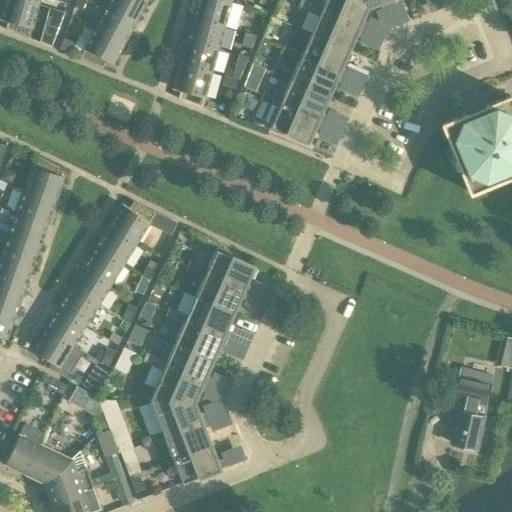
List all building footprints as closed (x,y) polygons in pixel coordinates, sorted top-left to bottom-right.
[(38,3),(26,0),(5,0),(1,19),(8,21),(5,29),(29,38),(38,3)] [(86,0),(77,0),(75,7),(83,10),(86,0)] [(109,0),(108,5),(136,19),(146,0),(109,0)] [(230,3),(219,0),(197,0),(193,18),(224,26),(230,3)] [(310,11),(314,2),(309,0),(303,0),(301,7),(310,11)] [(358,0),(325,0),(323,6),(321,11),(363,29),(366,22),(360,19),(366,7),(358,0)] [(427,0),(431,10),(448,4),(446,0),(427,0)] [(310,11),(319,15),(321,11),(323,6),(314,2),(310,11)] [(108,5),(96,26),(124,41),(136,19),(108,5)] [(321,11),(319,15),(310,34),(347,50),(354,34),(360,36),(363,29),(321,11)] [(193,18),(187,41),(217,49),(224,26),(193,18)] [(96,26),(79,59),(102,68),(107,60),(113,63),(124,41),(96,26)] [(246,33),(242,46),(251,49),(256,37),(253,35),(246,33)] [(310,34),(302,52),(300,57),(342,75),(345,68),(340,66),(347,50),(310,34)] [(74,44),(64,39),(59,49),(69,54),(74,44)] [(217,49),(187,41),(180,64),(211,72),(217,49)] [(289,57),(293,48),(284,44),(280,53),(289,57)] [(298,61),(300,57),(302,52),(293,48),(289,57),(298,61)] [(350,54),(341,89),(362,94),(371,59),(350,54)] [(232,77),(237,79),(241,80),(247,58),(238,55),(232,77)] [(290,80),(327,96),(334,80),(339,82),(342,75),(300,57),(298,61),(290,80)] [(252,63),(243,87),(255,92),(264,68),(252,63)] [(211,72),(180,64),(173,88),(180,90),(178,98),(201,108),(211,72)] [(225,75),(222,85),(234,88),(237,79),(232,77),(225,75)] [(290,80),(282,98),(280,103),(322,121),(325,114),(320,112),(327,96),(290,80)] [(269,104),(273,94),(264,90),(260,100),(266,102),(269,104)] [(282,98),(273,94),(269,104),(278,108),(280,103),(282,98)] [(440,123),(469,192),(511,173),(511,102),(509,95),(484,105),(486,111),(468,118),(466,113),(440,123)] [(268,130),(283,136),(284,133),(306,143),(314,126),(319,128),(322,121),(280,103),(278,108),(269,104),(266,102),(259,119),(260,119),(259,122),(270,126),(268,130)] [(37,156),(24,190),(54,201),(63,177),(56,175),(59,166),(37,156)] [(0,180),(11,184),(16,172),(5,167),(0,180)] [(24,190),(16,213),(46,224),(54,201),(24,190)] [(109,226),(136,243),(155,212),(133,201),(128,209),(122,205),(109,226)] [(16,213),(8,235),(38,246),(46,224),(16,213)] [(136,243),(109,226),(96,247),(123,264),(136,243)] [(38,246),(8,235),(0,258),(31,268),(38,246)] [(123,264),(96,247),(83,267),(111,284),(123,264)] [(217,247),(207,269),(205,273),(247,292),(250,285),(245,283),(252,266),(230,256),(231,253),(217,247)] [(0,258),(0,282),(23,291),(31,268),(0,258)] [(149,260),(142,275),(150,279),(157,264),(149,260)] [(194,274),(198,265),(189,261),(185,270),(194,274)] [(198,265),(194,274),(203,278),(205,273),(207,269),(198,265)] [(111,284),(83,267),(71,288),(98,304),(111,284)] [(203,278),(195,296),(232,313),(239,297),(244,299),(247,292),(205,273),(203,278)] [(142,295),(149,281),(141,277),(134,291),(142,295)] [(0,282),(0,308),(14,314),(23,291),(0,282)] [(98,304),(71,288),(58,308),(85,325),(98,304)] [(195,296),(187,315),(185,320),(227,338),(230,331),(225,329),(232,313),(195,296)] [(121,319),(129,322),(136,307),(128,304),(121,319)] [(174,320),(178,311),(169,307),(165,316),(174,320)] [(14,314),(0,308),(0,335),(6,338),(14,314)] [(85,325),(58,308),(45,328),(73,345),(85,325)] [(178,311),(174,320),(183,324),(185,320),(187,315),(178,311)] [(183,324),(175,343),(211,359),(218,343),(224,345),(227,338),(185,320),(183,324)] [(73,345),(45,328),(32,350),(50,361),(59,367),(73,345)] [(511,336),(506,335),(503,347),(511,349),(511,336)] [(175,343),(166,361),(164,366),(206,385),(210,377),(204,375),(211,359),(175,343)] [(103,364),(107,366),(115,351),(107,347),(100,362),(103,364)] [(152,366),(156,357),(146,352),(142,361),(152,366)] [(487,383),(492,361),(467,355),(462,378),(461,377),(456,398),(467,401),(465,412),(460,411),(453,443),(466,446),(467,449),(472,450),(475,448),(479,449),(486,417),(484,416),(491,384),(487,383)] [(156,357),(152,366),(162,370),(164,366),(166,361),(156,357)] [(47,367),(46,368),(66,377),(69,372),(59,367),(50,361),(47,367)] [(94,366),(82,385),(96,394),(107,374),(94,366)] [(162,370),(149,400),(193,401),(198,389),(204,391),(206,385),(164,366),(162,370)] [(67,386),(52,379),(48,388),(63,395),(67,386)] [(149,400),(161,431),(163,436),(206,419),(203,412),(197,414),(193,401),(149,400)] [(93,415),(99,433),(109,429),(102,411),(93,415)] [(119,419),(107,424),(109,429),(115,445),(127,440),(119,419)] [(206,419),(163,436),(165,440),(172,457),(209,444),(203,428),(209,426),(206,419)] [(24,423),(18,434),(5,463),(25,473),(39,444),(44,433),(24,423)] [(161,431),(151,435),(155,444),(165,440),(163,436),(161,431)] [(155,444),(151,435),(141,439),(144,448),(155,444)] [(70,459),(39,444),(25,473),(45,482),(70,459)] [(216,461),(209,444),(172,457),(182,483),(225,467),(221,459),(216,461)] [(123,478),(117,459),(112,448),(103,451),(114,481),(123,478)] [(45,482),(52,503),(93,488),(90,481),(79,451),(70,459),(45,482)] [(137,470),(128,474),(134,489),(143,486),(137,470)] [(102,477),(90,481),(93,488),(105,484),(102,477)] [(129,493),(123,478),(114,481),(120,497),(129,493)] [(93,488),(52,503),(54,511),(97,511),(101,511),(93,488)]
